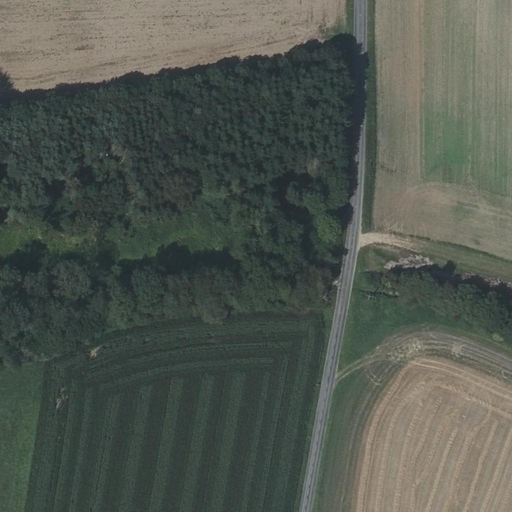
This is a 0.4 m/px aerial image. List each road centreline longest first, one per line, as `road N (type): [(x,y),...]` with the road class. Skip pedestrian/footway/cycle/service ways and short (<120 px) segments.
road 1 (track): [(0,284),(175,268),(343,285),(487,317),(511,330)]
road 2 (tertiary): [(301,511),(343,285),(359,0)]
